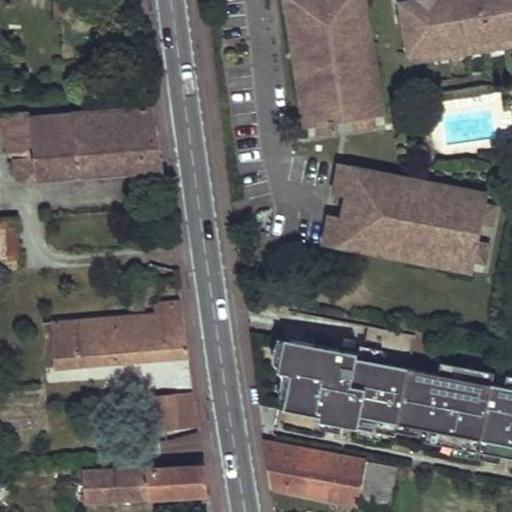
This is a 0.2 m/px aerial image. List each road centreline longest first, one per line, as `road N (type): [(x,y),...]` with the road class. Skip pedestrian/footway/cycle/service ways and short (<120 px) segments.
road 1 (secondary): [(245,511),(170,0)]
road 2 (unknown): [(239,309),(511,358)]
